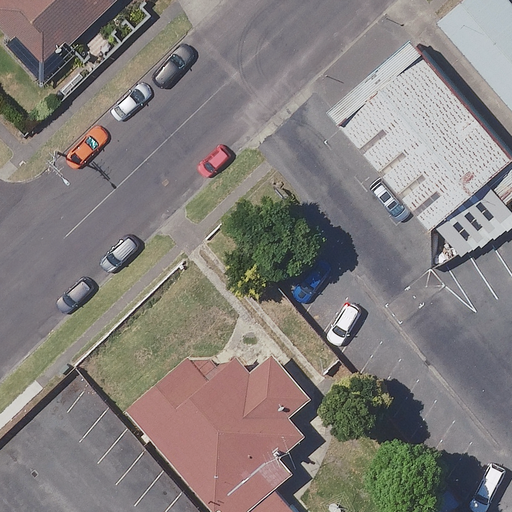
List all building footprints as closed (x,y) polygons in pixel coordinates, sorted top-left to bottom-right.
[(0,0),(0,12),(47,63),(114,0),(0,0)] [(511,0),(501,0),(511,12),(511,0)] [(511,167),(511,71),(454,4),(398,52),(503,175),(511,167)] [(481,186),(379,66),(293,139),(395,259),(481,186)] [(138,405),(99,442),(165,511),(238,511),(224,496),(262,460),(247,444),(271,422),(238,387),(215,408),(188,380),(149,416),(138,405)]
